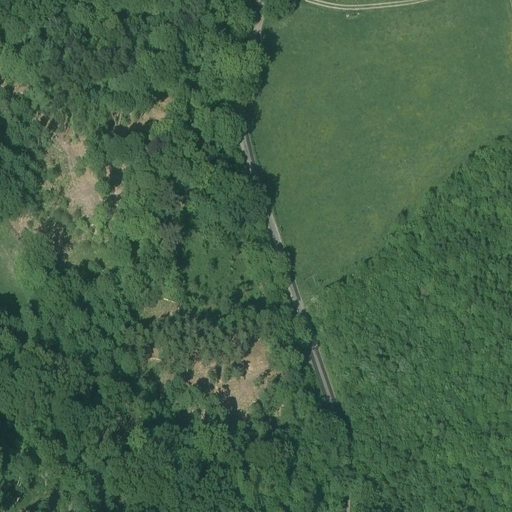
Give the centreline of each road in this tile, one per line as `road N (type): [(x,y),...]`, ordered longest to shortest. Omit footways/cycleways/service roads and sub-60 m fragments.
road 1 (unclassified): [(347,511),(339,430),(243,133),(264,0)]
road 2 (track): [(262,0),(219,32),(172,121),(171,216),(110,340),(59,370)]
